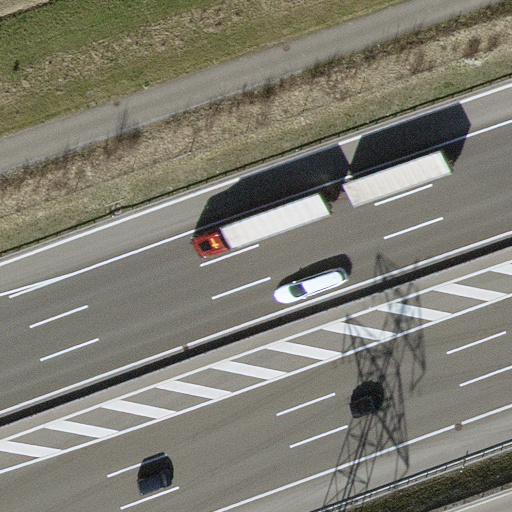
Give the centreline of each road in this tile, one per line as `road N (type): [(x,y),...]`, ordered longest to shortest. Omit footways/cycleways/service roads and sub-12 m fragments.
road 1 (motorway): [(511,177),(0,357)]
road 2 (motorway): [(57,511),(511,351)]
